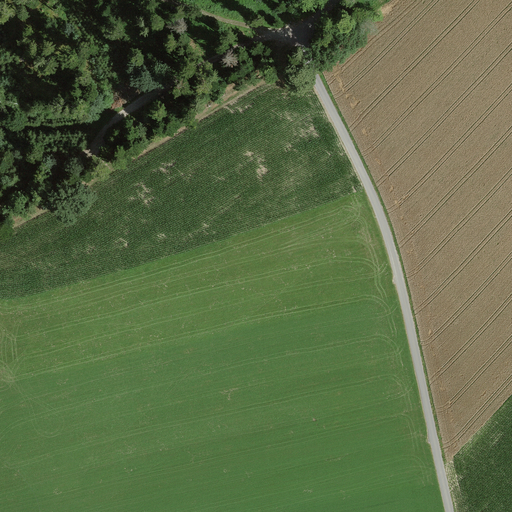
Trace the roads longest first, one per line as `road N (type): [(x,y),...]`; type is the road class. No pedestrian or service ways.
road 1 (unclassified): [(334,0),(310,25),(306,51),(383,222),(450,511)]
road 2 (track): [(0,207),(71,164),(139,103),(265,33),(308,29),(283,0)]
